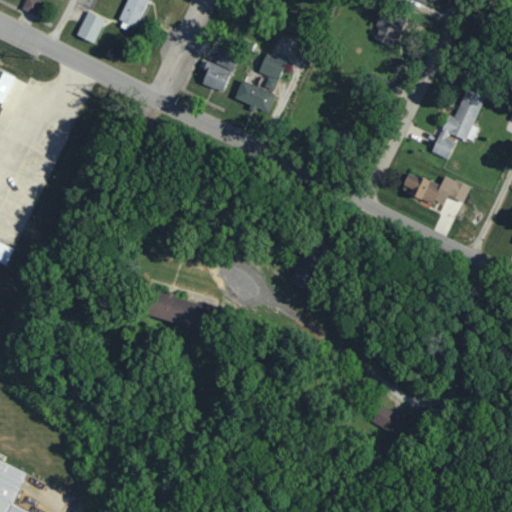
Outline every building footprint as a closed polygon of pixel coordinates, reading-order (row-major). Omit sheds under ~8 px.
[(36,15),(42,1),(39,0),(25,0),(22,8),(36,15)] [(126,0),(119,19),(138,26),(147,0),(126,0)] [(105,19),(87,11),(76,35),(94,43),(105,19)] [(406,19),(381,12),(373,39),(391,45),(394,37),(399,39),(406,19)] [(226,92),(237,54),(219,49),(215,63),(207,61),(200,84),(226,92)] [(274,90),(284,59),(265,53),(259,72),(268,75),(264,87),(274,90)] [(0,101),(4,102),(13,75),(0,71),(0,101)] [(267,113),(275,94),(241,80),(233,99),(267,113)] [(432,153),(448,159),(455,142),(446,138),(448,132),(473,142),(479,128),(474,126),(485,96),(466,88),(455,117),(447,114),(432,153)] [(464,202),(471,186),(444,176),(440,185),(408,172),(402,185),(411,189),(410,194),(434,204),(435,200),(444,204),(447,196),(464,202)] [(315,239),(337,249),(320,286),(298,276),(315,239)] [(0,262),(5,265),(13,248),(0,242),(0,262)] [(291,283),(305,288),(317,256),(302,251),(291,283)] [(182,285),(234,299),(223,337),(171,323),(182,285)] [(337,410),(348,388),(384,407),(373,429),(337,410)] [(408,420),(380,404),(371,421),(399,436),(408,420)] [(0,511),(26,511),(11,506),(25,470),(0,460),(0,511)]
